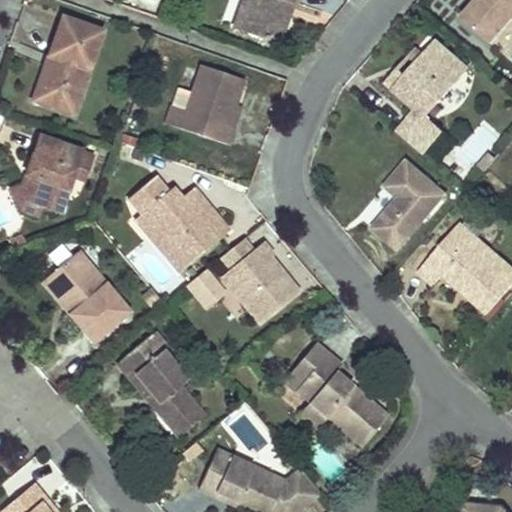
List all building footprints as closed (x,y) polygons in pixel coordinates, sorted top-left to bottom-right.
[(240,31),(249,7),(245,0),(243,0),(233,28),(240,31)] [(295,0),(245,0),(249,7),(240,31),(278,44),(287,20),(283,12),(287,2),(292,4),(294,5),(295,0)] [(511,0),(474,0),(460,16),(487,41),(511,13),(511,0)] [(292,4),(287,2),(283,12),(287,20),(292,4)] [(103,31),(62,17),(48,56),(55,59),(52,67),(45,65),(32,101),(61,111),(67,94),(79,98),(103,31)] [(415,107),(394,131),(421,153),(441,130),(423,115),(465,67),(434,40),(421,54),(413,63),(403,75),(397,69),(385,81),(415,107)] [(414,48),(406,57),(413,63),(421,54),(414,48)] [(55,59),(48,56),(45,65),(52,67),(55,59)] [(243,81),(201,66),(186,110),(179,127),(228,144),(232,132),(225,130),(235,103),(243,81)] [(79,98),(67,94),(61,111),(73,115),(79,98)] [(225,130),(232,132),(242,106),(235,103),(225,130)] [(171,105),(166,123),(179,127),(186,110),(171,105)] [(82,151),(40,136),(33,156),(38,158),(33,174),(27,172),(23,184),(21,188),(28,204),(42,208),(43,204),(62,210),(73,177),(82,151)] [(94,155),(82,151),(73,177),(85,181),(94,155)] [(33,174),(38,158),(33,156),(27,172),(33,174)] [(446,195),(407,161),(385,187),(398,199),(373,229),(398,251),(446,195)] [(207,204),(193,188),(182,197),(173,187),(168,191),(155,176),(128,198),(141,214),(169,247),(163,253),(179,273),(229,231),(213,211),(210,213),(205,207),(207,204)] [(28,204),(21,188),(23,184),(11,189),(20,210),(24,211),(32,214),(38,217),(42,208),(28,204)] [(213,211),(207,204),(205,207),(210,213),(213,211)] [(169,247),(141,214),(134,219),(163,253),(169,247)] [(511,287),(511,268),(461,224),(418,273),(433,286),(442,275),(462,293),(466,289),(471,294),(468,298),(488,315),(511,287)] [(12,249),(26,244),(22,234),(8,239),(12,249)] [(301,293),(260,244),(252,251),(243,239),(220,258),(230,270),(221,277),(262,325),(301,293)] [(130,313),(79,252),(48,278),(73,309),(67,314),(93,344),(130,313)] [(218,288),(204,272),(188,285),(202,302),(218,288)] [(73,309),(48,278),(41,283),(67,314),(73,309)] [(224,296),(218,288),(202,302),(208,309),(224,296)] [(155,312),(164,305),(151,289),(142,296),(155,312)] [(471,294),(466,289),(462,293),(468,298),(471,294)] [(188,381),(164,352),(168,348),(155,333),(117,364),(130,379),(136,375),(160,403),(154,408),(168,425),(194,404),(180,388),(188,381)] [(302,380),(326,351),(316,343),(291,371),(302,380)] [(342,364),(326,351),(302,380),(291,371),(286,377),(309,398),(328,414),(361,442),(386,413),(362,393),(357,398),(348,390),(353,385),(336,370),(342,364)] [(160,403),(136,375),(130,379),(154,408),(160,403)] [(353,385),(348,390),(357,398),(362,393),(353,385)] [(300,409),(319,425),(328,414),(309,398),(300,409)] [(203,416),(194,404),(168,425),(169,426),(178,437),(203,416)] [(249,404),(229,421),(261,458),(281,441),(249,404)] [(285,483),(217,451),(198,490),(204,493),(225,503),(228,497),(238,502),(236,507),(245,511),(271,511),(277,500),(285,483)] [(47,499),(35,484),(0,511),(50,511),(42,502),(47,499)] [(225,503),(236,507),(238,502),(228,497),(225,503)] [(58,511),(47,499),(42,502),(50,511),(58,511)]
